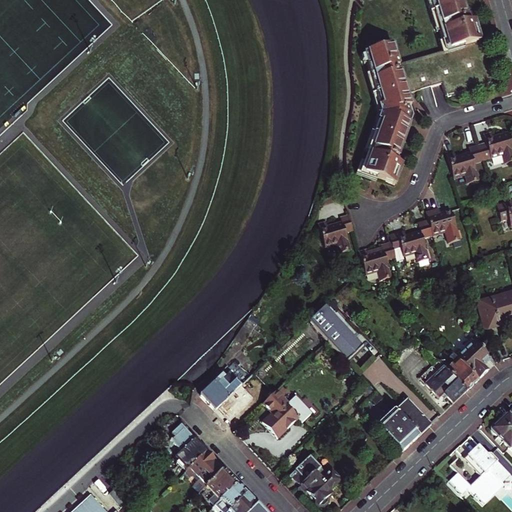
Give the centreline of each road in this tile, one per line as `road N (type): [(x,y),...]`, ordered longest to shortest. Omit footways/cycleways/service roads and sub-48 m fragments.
road 1 (residential): [(511,102),(443,125),(414,191),(360,218)]
road 2 (residential): [(364,511),(511,376)]
road 3 (residential): [(187,409),(285,511)]
